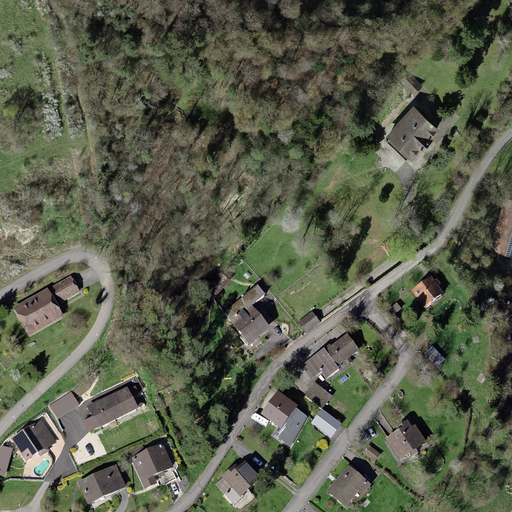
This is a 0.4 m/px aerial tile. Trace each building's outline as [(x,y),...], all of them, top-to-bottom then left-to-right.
[(406,73),(399,81),(411,92),(418,84),(406,73)] [(410,107),(385,134),(388,137),(384,141),(403,159),(406,155),(410,159),(436,131),(410,107)] [(511,201),(505,199),(490,249),(511,256),(511,201)] [(221,276),(205,292),(215,301),(231,285),(221,276)] [(52,289),(60,303),(79,293),(71,279),(52,289)] [(430,281),(412,295),(425,312),(443,298),(430,281)] [(243,337),(240,339),(248,349),(251,347),(248,343),(266,329),(253,313),(269,300),(259,287),(225,314),(243,337)] [(47,292),(13,310),(28,337),(62,319),(55,307),(47,292)] [(397,306),(386,315),(390,320),(401,312),(397,306)] [(309,313),(297,324),(305,332),(317,322),(309,313)] [(328,352),(326,349),(303,365),(313,379),(321,374),(326,381),(338,373),(336,370),(346,363),(349,366),(353,364),(350,360),(357,354),(346,339),(328,352)] [(313,386),(304,398),(323,411),(331,399),(313,386)] [(276,392),(260,416),(279,428),(290,413),(294,415),(301,404),(294,399),(291,403),(276,392)] [(129,393),(90,410),(98,430),(137,413),(129,393)] [(333,423),(321,414),(316,421),(328,429),(333,423)] [(40,422),(11,441),(16,449),(14,451),(17,455),(19,454),(24,462),(46,447),(38,434),(45,429),(40,422)] [(399,433),(388,440),(403,463),(412,457),(414,461),(419,458),(417,454),(428,447),(415,428),(413,430),(408,423),(397,430),(399,433)] [(143,447),(123,456),(127,463),(131,461),(142,485),(166,475),(171,485),(177,482),(161,448),(146,455),(143,447)] [(382,457),(369,447),(363,455),(376,465),(382,457)] [(234,466),(221,479),(233,491),(224,498),(230,505),(258,479),(243,463),(237,469),(234,466)] [(346,468),(326,491),(346,508),(357,495),(361,499),(370,488),(346,468)] [(116,470),(80,486),(89,505),(124,489),(116,470)]
